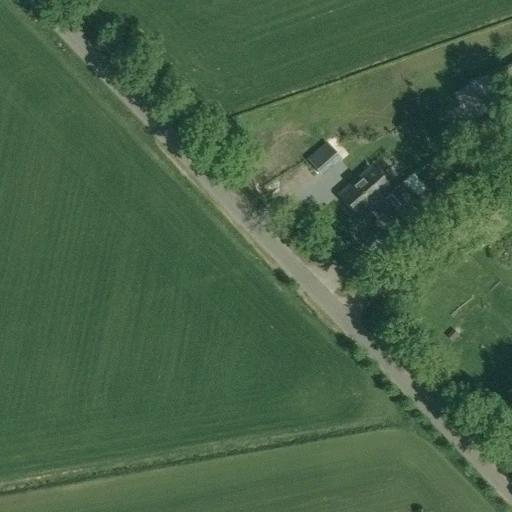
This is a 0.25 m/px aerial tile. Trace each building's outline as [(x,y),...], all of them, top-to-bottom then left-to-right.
[(484,79),(453,96),(460,108),(447,115),(457,131),(500,108),(484,79)] [(381,202),(392,193),(371,169),(341,196),(361,220),(372,211),(376,216),(382,211),(380,208),(384,205),(381,202)] [(419,177),(410,183),(420,199),(429,193),(419,177)] [(396,239),(416,221),(424,214),(419,208),(423,205),(404,183),(392,193),(381,202),(384,205),(380,208),(382,211),(376,216),(379,219),(377,220),(377,223),(382,229),(385,230),(387,228),(396,239)] [(459,334),(454,329),(446,338),(452,343),(459,334)] [(395,467),(414,465),(412,448),(392,451),(395,467)]
